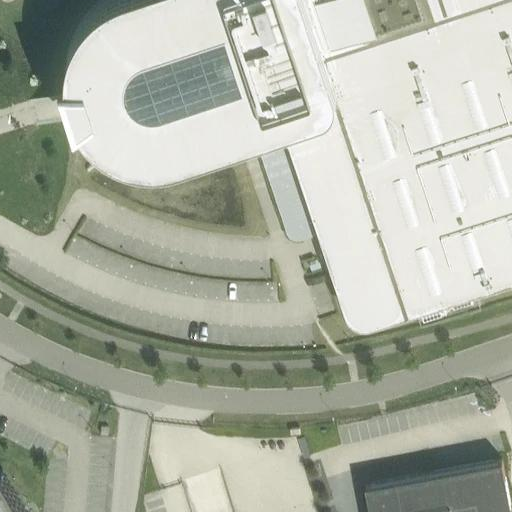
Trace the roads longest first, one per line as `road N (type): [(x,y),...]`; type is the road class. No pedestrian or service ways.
road 1 (unclassified): [(0,328),(94,374),(178,395),(278,403),(358,396),(499,353)]
road 2 (track): [(248,144),(175,168),(143,169),(80,140),(55,83),(61,27),(78,0)]
